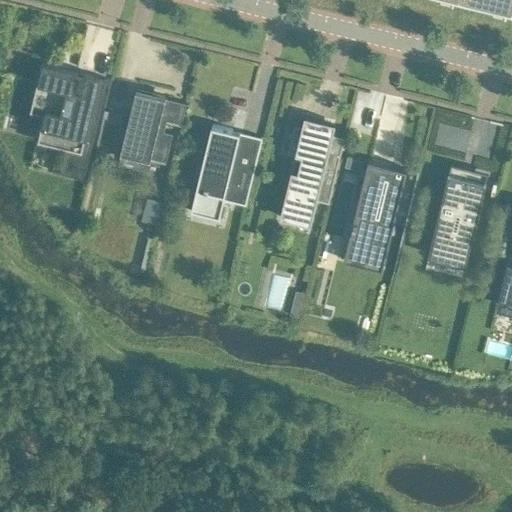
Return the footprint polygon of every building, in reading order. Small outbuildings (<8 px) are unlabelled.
[(511,0),(459,0),(459,3),(494,12),(494,13),(505,16),(505,17),(506,18),(507,15),(511,16),(511,13),(511,0)] [(40,63),(36,82),(50,85),(49,89),(43,88),(38,108),(47,110),(44,122),(42,122),(40,129),(42,130),(41,136),(48,138),(48,139),(55,141),(59,142),(59,140),(66,142),(59,170),(52,168),(52,170),(82,178),(107,77),(105,77),(100,96),(94,95),(99,75),(84,72),(80,91),(72,89),(77,70),(41,61),(40,63)] [(137,89),(122,151),(141,155),(141,159),(151,161),(152,158),(166,162),(174,132),(165,130),(167,120),(181,124),(182,124),(187,102),(167,97),(167,96),(137,89)] [(303,125),(297,124),(295,123),(289,150),(297,152),(281,215),(312,223),(318,199),(330,201),(346,136),(334,133),(337,121),(306,114),(303,125)] [(225,198),(246,203),(247,203),(263,136),(261,136),(233,129),(213,124),(192,210),(193,211),(219,217),(220,217),(225,198)] [(408,168),(392,164),(371,159),(369,158),(348,243),(345,257),(345,259),(347,260),(366,264),(383,269),(393,230),(395,230),(396,225),(394,224),(408,168)] [(347,159),(345,168),(360,172),(363,162),(347,159)] [(461,175),(463,164),(452,162),(429,253),(431,254),(432,250),(466,258),(465,262),(467,263),(487,181),(461,175)] [(145,250),(140,269),(145,270),(150,251),(145,250)] [(511,272),(503,302),(511,304),(511,272)]
